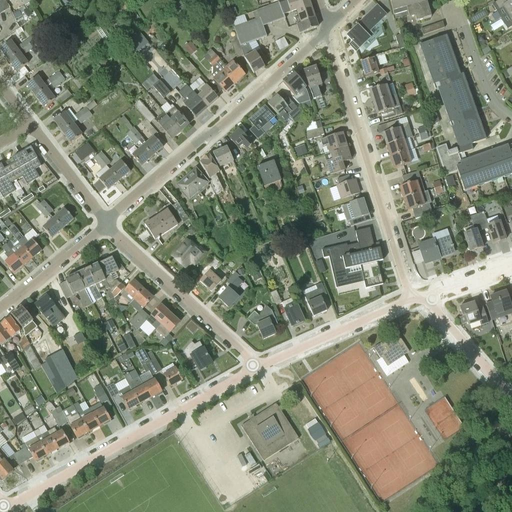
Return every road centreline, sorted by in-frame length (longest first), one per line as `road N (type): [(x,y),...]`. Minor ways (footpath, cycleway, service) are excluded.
road 1 (residential): [(104,223),(327,28)]
road 2 (residential): [(5,507),(258,366)]
road 3 (residential): [(412,300),(327,28)]
road 4 (residential): [(258,366),(104,223)]
road 5 (residential): [(258,366),(412,300)]
road 6 (residential): [(0,309),(104,223)]
road 7 (residential): [(511,400),(428,294)]
road 8 (residential): [(104,223),(27,120)]
road 9 (residential): [(511,116),(485,85),(457,5)]
